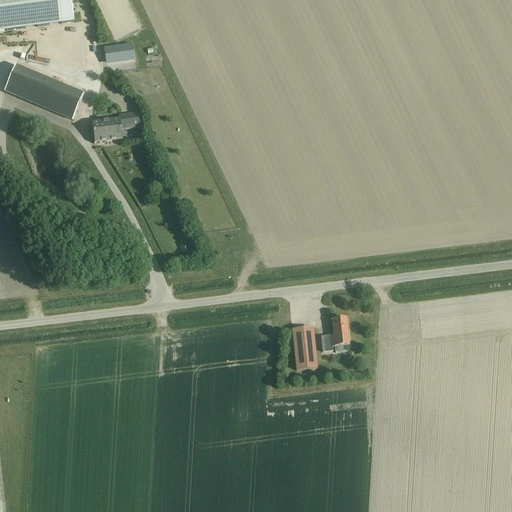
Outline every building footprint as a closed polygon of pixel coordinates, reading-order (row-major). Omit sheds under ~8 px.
[(0,0),(0,32),(72,24),(69,0),(0,0)] [(132,44),(104,47),(106,64),(134,61),(132,44)] [(72,122),(83,96),(15,67),(4,93),(72,122)] [(122,120),(91,124),(94,145),(122,141),(121,131),(140,128),(139,114),(122,117),(122,120)] [(186,245),(180,248),(183,256),(189,253),(186,245)] [(334,336),(321,338),(322,354),(333,353),(332,347),(342,346),(348,345),(347,336),(348,336),(346,320),(332,321),(334,336)] [(312,329),(292,332),(296,372),(317,370),(312,329)]
